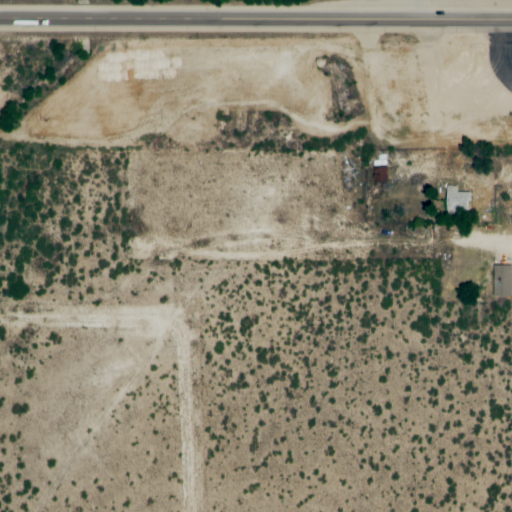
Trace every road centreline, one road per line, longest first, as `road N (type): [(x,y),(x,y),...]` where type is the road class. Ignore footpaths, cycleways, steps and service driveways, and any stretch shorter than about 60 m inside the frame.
road 1 (residential): [(0,383),(78,364),(175,278),(241,264),(417,261),(511,336)]
road 2 (primary): [(0,22),(511,23)]
